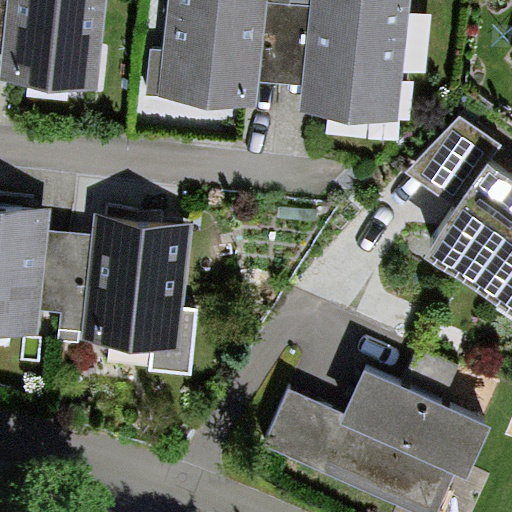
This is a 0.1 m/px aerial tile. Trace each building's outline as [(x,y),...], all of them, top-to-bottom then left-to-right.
[(0,0),(0,47),(3,48),(8,0),(0,0)] [(106,0),(8,0),(3,48),(1,69),(97,80),(106,0)] [(169,0),(164,43),(150,41),(145,84),(257,97),(260,74),(267,0),(169,0)] [(305,79),(313,0),(267,0),(260,74),(305,79)] [(409,0),(313,0),(305,79),(303,100),(397,110),(409,0)] [(504,138),(463,109),(406,164),(454,198),(428,234),(511,293),(511,161),(495,149),(504,138)] [(53,200),(0,193),(0,321),(37,326),(40,301),(49,224),(53,200)] [(193,215),(96,204),(94,227),(84,325),(83,330),(153,338),(150,360),(192,365),(199,303),(183,301),(193,215)] [(84,325),(94,227),(49,224),(40,301),(62,304),(60,322),(84,325)] [(341,404),(291,381),(265,437),(428,511),(436,511),(460,461),(469,466),(495,411),(365,351),(341,404)]
